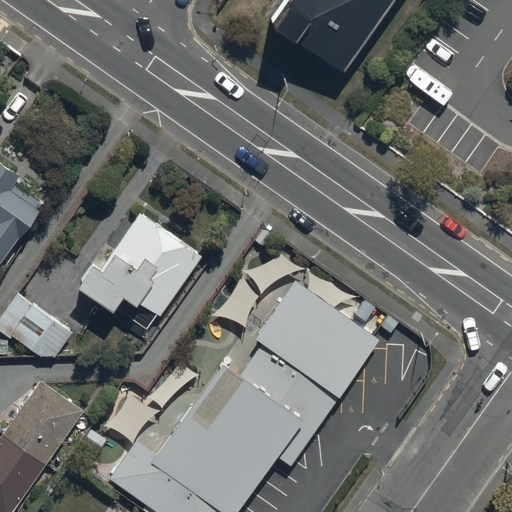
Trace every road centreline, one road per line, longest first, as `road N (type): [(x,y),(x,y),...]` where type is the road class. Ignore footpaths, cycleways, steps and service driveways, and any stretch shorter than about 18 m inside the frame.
road 1 (secondary): [(117,43),(511,318)]
road 2 (tertiary): [(411,511),(511,370)]
